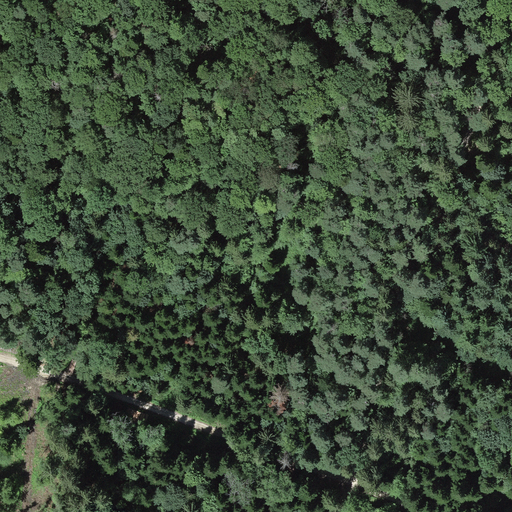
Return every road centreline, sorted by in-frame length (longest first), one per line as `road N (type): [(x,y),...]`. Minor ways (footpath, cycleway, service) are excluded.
road 1 (track): [(336,511),(406,251),(474,121),(495,0)]
road 2 (track): [(0,355),(204,426),(408,511)]
road 3 (track): [(41,369),(59,232),(82,181),(104,159),(118,93),(109,61),(36,0)]
